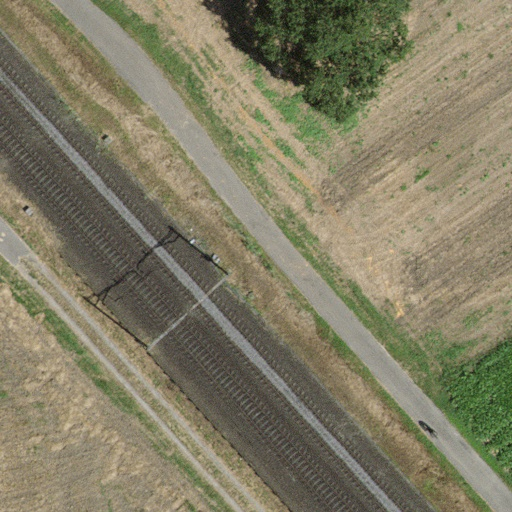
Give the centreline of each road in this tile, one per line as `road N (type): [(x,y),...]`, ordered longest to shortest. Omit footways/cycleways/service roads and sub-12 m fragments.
road 1 (track): [(262,511),(0,232)]
road 2 (track): [(123,67),(270,0)]
